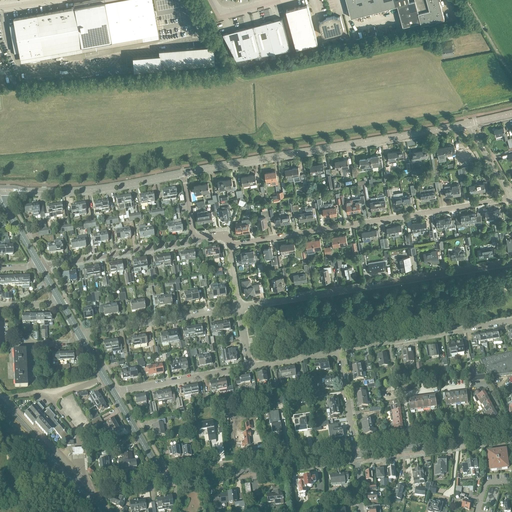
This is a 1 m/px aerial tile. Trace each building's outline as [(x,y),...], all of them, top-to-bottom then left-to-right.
[(89,45),(158,33),(152,0),(91,0),(73,3),(74,8),(82,6),(89,45)] [(363,14),(359,0),(346,0),(351,17),(363,14)] [(359,0),(363,14),(375,11),(371,0),(359,0)] [(371,0),(375,11),(386,8),(384,0),(371,0)] [(384,0),(386,8),(398,5),(396,0),(384,0)] [(410,2),(398,5),(403,26),(421,21),(418,13),(415,0),(414,0),(415,0),(409,1),(410,2)] [(439,0),(415,0),(418,13),(442,6),(439,0)] [(297,48),(318,43),(308,4),(286,10),(297,48)] [(55,52),(89,45),(82,6),(74,8),(13,18),(20,58),(55,52)] [(442,6),(418,13),(421,21),(422,24),(445,18),(442,6)] [(342,32),(344,29),(341,18),(340,15),(336,17),(334,15),(325,18),(324,20),(319,21),(320,23),(319,23),(322,34),(325,36),(342,32)] [(273,21),(267,22),(275,53),(290,50),(282,18),(280,19),(280,20),(273,22),(273,21)] [(261,25),(254,27),(261,55),(275,53),(267,22),(261,24),(261,25)] [(247,28),(241,29),(248,58),(261,55),(254,27),(247,29),(246,28),(247,28)] [(237,60),(248,58),(241,29),(234,31),(235,31),(235,32),(228,34),(228,33),(223,34),(237,60)] [(159,54),(132,56),(133,70),(214,63),(213,45),(158,50),(159,54)] [(443,56),(454,54),(452,45),(441,46),(443,56)] [(494,130),(496,136),(502,134),(504,140),(508,139),(506,133),(505,133),(504,128),(494,130)] [(466,143),(460,144),(461,151),(462,155),(468,154),(467,150),(466,143)] [(448,146),(444,147),(446,156),(453,155),(453,156),(456,155),(454,146),(452,146),(451,145),(451,146),(451,144),(448,145),(448,146)] [(442,147),(437,148),(438,155),(439,158),(446,156),(444,147),(442,147)] [(413,153),(411,153),(412,162),(421,161),(421,158),(420,151),(420,150),(419,150),(419,151),(417,151),(417,150),(413,150),(413,152),(412,152),(413,153)] [(427,150),(420,151),(421,158),(428,157),(427,150)] [(396,152),(397,159),(403,158),(404,160),(406,159),(405,153),(403,153),(403,151),(396,152)] [(397,162),(397,159),(396,152),(388,153),(390,163),(397,162)] [(371,158),(373,168),(379,167),(379,168),(383,167),(382,159),(379,159),(378,156),(371,157),(371,158)] [(373,169),(373,168),(371,158),(360,160),(361,167),(366,167),(367,170),(373,169)] [(348,159),(341,160),(344,175),(346,175),(346,172),(350,172),(349,167),(348,159)] [(336,161),(335,161),(336,169),(340,169),(341,173),(342,176),(344,175),(341,160),(339,161),(338,160),(336,160),(336,161)] [(318,173),(317,164),(310,165),(312,174),(318,173)] [(288,181),(294,180),(292,168),(286,169),(287,177),(288,181)] [(267,184),(271,183),(271,185),(278,184),(276,171),(265,173),(267,181),(267,184)] [(249,175),(250,184),(257,183),(255,174),(255,175),(253,175),(249,175)] [(248,175),(248,176),(246,177),(246,176),(242,177),(242,176),(242,177),(243,186),(250,184),(249,175),(248,175)] [(225,181),(226,189),(230,188),(230,190),(236,189),(236,186),(233,187),(232,178),(231,178),(232,179),(230,180),(229,179),(225,180),(225,181)] [(336,178),(332,178),(333,189),(340,188),(340,183),(339,183),(340,184),(337,184),(336,178)] [(226,189),(225,181),(223,181),(223,180),(218,181),(220,190),(226,189)] [(477,183),(477,184),(478,191),(482,191),(482,192),(485,192),(485,190),(488,190),(487,181),(484,182),(484,183),(480,184),(479,182),(477,183)] [(206,184),(202,184),(203,193),(210,192),(208,183),(208,184),(206,184)] [(195,185),(196,194),(197,197),(203,196),(203,193),(202,184),(201,184),(201,185),(199,186),(199,185),(195,186),(195,185)] [(459,184),(452,185),(454,195),(457,195),(457,196),(460,195),(460,194),(461,194),(459,184)] [(471,193),(478,191),(477,184),(470,185),(471,193)] [(446,197),(454,195),(452,185),(445,187),(446,197)] [(434,188),(427,189),(429,199),(436,198),(435,191),(434,188)] [(175,189),(169,190),(170,198),(170,200),(176,199),(176,196),(177,196),(175,189)] [(422,201),(429,199),(427,189),(420,190),(420,193),(422,201)] [(170,200),(170,198),(169,190),(162,191),(163,199),(163,201),(167,201),(170,200)] [(397,205),(404,203),(403,196),(402,192),(399,193),(399,197),(396,197),(397,205)] [(147,203),(148,204),(154,203),(153,194),(146,195),(147,203)] [(148,204),(147,203),(146,195),(139,197),(141,204),(141,205),(142,205),(148,204)] [(410,195),(403,196),(404,203),(411,202),(413,202),(412,196),(410,196),(410,195)] [(130,196),(123,198),(124,205),(125,208),(125,209),(134,208),(132,198),(130,198),(130,196)] [(380,197),(378,197),(378,200),(379,209),(386,208),(385,196),(380,197)] [(371,198),(371,201),(371,202),(372,210),(379,209),(378,200),(378,197),(377,197),(371,198)] [(123,198),(116,199),(117,206),(118,206),(119,207),(119,209),(125,208),(124,205),(123,198)] [(321,199),(317,199),(319,211),(323,210),(325,217),(331,216),(330,207),(329,203),(322,204),(321,199)] [(355,212),(353,199),(349,200),(346,201),(348,213),(355,212)] [(356,199),(353,199),(355,212),(361,211),(360,203),(359,203),(359,201),(357,201),(356,199)] [(108,201),(101,203),(102,210),(105,210),(106,212),(109,212),(109,209),(108,201)] [(99,211),(102,210),(101,203),(94,204),(95,211),(96,214),(99,214),(99,211)] [(333,203),(329,203),(330,207),(331,216),(337,214),(336,206),(335,205),(334,205),(333,203)] [(85,204),(78,205),(79,212),(79,215),(80,216),(86,215),(86,211),(85,204)] [(38,205),(32,206),(33,213),(32,213),(33,217),(40,216),(39,212),(38,205)] [(61,205),(55,206),(56,213),(57,216),(65,215),(64,207),(62,208),(61,205)] [(78,205),(71,206),(72,214),(72,216),(76,215),(79,215),(79,212),(78,205)] [(307,205),(305,206),(307,219),(314,218),(312,207),(308,208),(307,205)] [(29,214),(32,213),(33,213),(32,206),(24,207),(26,216),(29,215),(29,214)] [(55,206),(48,207),(49,215),(49,217),(50,218),(57,217),(57,216),(56,213),(55,206)] [(300,221),(307,219),(305,206),(302,206),(303,213),(299,213),(300,221)] [(226,218),(229,218),(227,209),(220,210),(221,219),(222,219),(222,220),(226,220),(226,218)] [(270,215),(269,209),(261,211),(262,216),(258,217),(259,227),(260,227),(260,228),(264,227),(264,226),(268,225),(266,218),(270,217),(270,215)] [(281,210),(284,223),(291,222),(289,215),(285,216),(284,209),(281,210)] [(500,209),(493,210),(494,220),(501,219),(504,219),(503,212),(500,212),(500,209)] [(206,218),(207,221),(208,221),(209,222),(213,221),(212,212),(208,213),(207,210),(204,211),(205,218),(206,218)] [(284,223),(281,210),(279,210),(280,216),(275,217),(276,225),(284,223)] [(494,221),(494,220),(493,210),(485,212),(486,219),(487,222),(494,221)] [(203,221),(207,221),(206,218),(205,218),(204,211),(201,212),(197,213),(198,219),(197,219),(198,223),(199,223),(203,222),(203,221)] [(475,213),(468,214),(470,225),(482,223),(481,216),(476,217),(475,213)] [(470,225),(468,214),(461,216),(461,219),(456,220),(458,227),(470,225)] [(445,226),(445,229),(446,232),(449,232),(448,228),(456,227),(455,220),(451,220),(451,217),(444,218),(445,226)] [(437,220),(436,220),(438,227),(438,230),(445,229),(445,226),(444,218),(440,219),(440,218),(437,218),(437,220)] [(242,222),(243,227),(244,233),(245,232),(245,233),(249,233),(249,232),(250,231),(249,225),(250,225),(250,224),(251,224),(250,219),(242,220),(242,222)] [(174,221),(174,222),(176,233),(182,232),(181,220),(174,221)] [(426,221),(419,222),(421,233),(424,233),(423,229),(428,228),(426,221)] [(169,234),(176,233),(174,222),(167,223),(169,234)] [(238,222),(235,222),(237,234),(244,233),(243,227),(242,222),(238,223),(238,222)] [(418,234),(421,233),(419,222),(412,224),(413,233),(418,232),(418,234)] [(395,234),(396,236),(399,235),(399,233),(403,232),(402,225),(394,226),(395,234)] [(147,238),(145,227),(145,226),(138,227),(140,239),(147,238)] [(145,227),(147,238),(154,237),(153,229),(152,230),(151,226),(145,227)] [(387,228),(388,235),(392,234),(392,236),(396,236),(395,234),(394,226),(391,227),(390,226),(387,226),(387,228)] [(122,229),(123,232),(124,239),(131,238),(129,228),(122,229)] [(117,241),(124,239),(123,232),(122,229),(115,230),(117,241)] [(370,231),(371,238),(378,237),(378,236),(380,236),(379,229),(377,230),(377,229),(370,231)] [(99,233),(100,235),(101,243),(108,242),(107,238),(109,238),(108,235),(107,235),(106,231),(99,233)] [(371,238),(370,231),(362,232),(364,242),(371,241),(371,238)] [(3,241),(5,241),(5,242),(5,247),(6,256),(13,255),(13,247),(10,247),(10,246),(7,246),(7,241),(9,241),(9,238),(8,238),(8,234),(4,234),(5,238),(3,238),(3,241)] [(346,234),(339,236),(341,245),(348,244),(346,234)] [(97,244),(101,243),(100,235),(97,236),(97,235),(93,236),(93,238),(92,238),(93,247),(98,246),(97,244)] [(334,247),(341,245),(339,236),(332,237),(334,247)] [(81,241),(78,242),(79,249),(86,248),(85,241),(84,241),(83,238),(81,239),(81,241)] [(72,250),(79,249),(78,242),(74,242),(74,241),(74,239),(70,240),(71,243),(72,250)] [(320,239),(313,240),(315,250),(318,249),(318,251),(322,250),(322,249),(320,239)] [(63,240),(54,241),(55,246),(55,245),(56,253),(63,252),(62,245),(63,245),(63,240)] [(313,240),(306,241),(308,251),(308,253),(308,254),(315,253),(315,250),(313,240)] [(51,244),(46,244),(47,247),(48,247),(49,254),(56,253),(55,245),(55,246),(52,246),(51,244)] [(288,244),(281,245),(282,253),(282,255),(289,254),(289,251),(288,244)] [(416,253),(415,246),(407,247),(409,255),(416,253)] [(206,258),(213,257),(212,249),(210,249),(209,247),(208,247),(208,250),(205,250),(205,251),(203,252),(204,258),(206,257),(206,258)] [(269,249),(264,249),(266,260),(271,259),(272,265),(278,264),(276,255),(273,256),(272,247),(269,247),(269,249)] [(212,249),(213,257),(214,260),(222,258),(220,248),(212,249)] [(488,257),(495,255),(494,248),(478,251),(479,258),(486,257),(488,256),(488,257)] [(453,261),(466,258),(464,251),(461,251),(461,249),(455,250),(455,252),(449,253),(449,258),(452,258),(453,261)] [(248,250),(249,251),(247,251),(249,262),(250,264),(256,263),(255,259),(257,258),(257,255),(255,256),(254,250),(251,251),(251,250),(248,250)] [(249,262),(247,251),(241,252),(242,259),(243,261),(243,262),(243,263),(245,263),(245,265),(246,265),(250,264),(249,262)] [(434,263),(439,262),(437,251),(432,252),(432,253),(426,254),(427,258),(425,258),(426,263),(434,262),(434,263)] [(194,252),(187,253),(189,262),(195,261),(194,252)] [(189,265),(189,262),(187,253),(180,255),(182,263),(185,262),(186,265),(189,265)] [(157,257),(154,258),(156,267),(161,267),(164,267),(163,258),(157,258),(157,257)] [(410,263),(411,263),(410,257),(400,259),(401,266),(402,271),(411,269),(410,263)] [(144,260),(139,261),(141,269),(144,269),(144,271),(148,270),(146,259),(145,259),(146,260),(144,261),(144,260)] [(141,269),(139,261),(139,260),(139,261),(137,262),(137,261),(133,262),(132,261),(133,268),(131,268),(132,274),(138,273),(141,272),(141,269)] [(385,262),(383,262),(368,264),(370,272),(370,274),(375,273),(375,271),(377,271),(384,270),(384,267),(386,267),(385,262)] [(110,274),(117,273),(115,264),(109,265),(110,274)] [(99,267),(92,268),(93,276),(93,278),(100,277),(102,276),(101,268),(99,268),(99,267)] [(321,274),(320,274),(320,277),(321,276),(322,283),(330,282),(329,272),(331,272),(331,267),(324,268),(324,270),(320,270),(321,274)] [(347,279),(354,278),(352,267),(344,268),(345,275),(346,275),(347,279)] [(85,270),(83,271),(84,279),(87,279),(86,277),(90,277),(90,278),(93,278),(93,276),(92,268),(85,269),(85,270)] [(70,273),(69,273),(70,285),(73,284),(72,281),(76,280),(76,277),(77,276),(77,273),(75,273),(75,272),(72,273),(71,272),(70,272),(70,273)] [(70,285),(69,273),(62,274),(62,278),(64,279),(64,283),(65,286),(70,285)] [(300,282),(307,281),(306,273),(294,275),(295,284),(300,283),(300,282)] [(274,291),(283,289),(281,278),(272,280),(274,291)] [(246,290),(247,295),(255,294),(255,293),(260,292),(259,284),(251,285),(250,280),(242,281),(244,291),(246,290)] [(218,288),(220,297),(226,296),(226,293),(228,292),(226,284),(221,284),(222,287),(218,288)] [(213,298),(220,297),(218,288),(217,285),(215,286),(215,289),(211,289),(212,293),(209,294),(210,300),(213,300),(213,298)] [(191,293),(192,302),(199,301),(198,292),(197,289),(190,290),(191,293)] [(168,297),(164,297),(165,306),(172,305),(171,300),(175,299),(174,292),(173,292),(168,293),(168,297)] [(186,303),(192,302),(191,293),(184,294),(186,303)] [(159,307),(165,306),(164,297),(163,295),(160,295),(161,298),(154,299),(155,305),(158,305),(159,307)] [(144,301),(137,302),(139,311),(145,310),(144,301)] [(132,312),(139,311),(137,302),(130,303),(132,312)] [(110,304),(112,315),(118,314),(117,309),(121,308),(120,303),(116,304),(117,305),(113,306),(113,303),(110,304)] [(105,316),(112,315),(110,304),(107,304),(107,307),(104,307),(104,306),(100,307),(101,313),(104,313),(105,316)] [(92,311),(93,311),(92,306),(86,307),(86,310),(84,311),(85,319),(93,318),(92,311)] [(27,322),(27,327),(30,327),(30,322),(30,315),(22,315),(22,323),(27,322)] [(229,322),(222,323),(223,331),(229,330),(229,331),(233,331),(232,325),(229,325),(229,322)] [(222,323),(210,325),(211,333),(223,331),(222,323)] [(198,327),(194,328),(196,337),(205,336),(204,330),(202,330),(201,327),(200,325),(197,326),(198,327)] [(190,338),(196,337),(194,328),(187,329),(183,330),(183,329),(184,337),(185,337),(186,340),(185,340),(185,343),(186,343),(186,345),(189,345),(188,341),(188,340),(190,339),(190,338)] [(173,332),(167,333),(169,343),(175,342),(173,332)] [(498,332),(492,333),(493,340),(493,342),(499,342),(501,342),(501,338),(499,338),(498,332)] [(169,343),(167,333),(160,334),(161,337),(159,337),(159,338),(158,338),(158,344),(158,345),(162,344),(169,343)] [(141,337),(139,337),(140,346),(147,345),(146,340),(150,339),(149,334),(145,335),(145,336),(141,337)] [(477,343),(481,342),(479,335),(473,336),(473,340),(471,340),(472,346),(477,345),(477,343)] [(133,347),(140,346),(139,337),(137,338),(137,337),(132,338),(132,339),(130,339),(130,340),(129,340),(129,345),(133,344),(133,347)] [(105,352),(112,350),(110,342),(108,342),(107,342),(107,340),(103,341),(103,342),(105,352)] [(110,342),(112,350),(112,352),(122,350),(121,346),(118,346),(117,340),(117,341),(112,341),(112,342),(110,342)] [(463,341),(456,342),(458,354),(465,353),(463,341)] [(451,355),(458,354),(456,342),(449,343),(449,347),(448,347),(448,350),(447,350),(448,358),(452,357),(451,355)] [(432,358),(439,357),(437,346),(434,347),(433,346),(426,347),(428,357),(432,357),(432,358)] [(411,349),(402,351),(402,354),(403,359),(407,358),(407,362),(412,362),(414,361),(414,357),(413,357),(411,349)] [(26,351),(13,352),(15,388),(27,387),(26,351)] [(234,351),(228,352),(230,362),(236,361),(235,356),(236,356),(236,354),(235,354),(234,351)] [(67,353),(67,361),(74,360),(74,358),(77,358),(77,352),(73,352),(73,353),(67,353)] [(223,364),(230,362),(228,352),(222,353),(222,356),(221,357),(221,359),(222,358),(223,364)] [(208,354),(204,354),(206,366),(211,365),(211,364),(212,364),(212,360),(211,360),(211,357),(210,357),(209,353),(208,354)] [(511,353),(480,360),(489,378),(511,375),(511,353)] [(52,361),(60,361),(59,354),(52,354),(52,357),(45,357),(45,364),(52,364),(52,361)] [(198,367),(206,366),(204,354),(197,355),(199,362),(197,363),(198,367)] [(380,367),(389,366),(388,360),(387,360),(386,354),(378,355),(379,361),(380,367)] [(178,359),(179,361),(180,369),(187,368),(186,360),(184,360),(184,358),(178,359)] [(177,370),(180,369),(179,361),(172,362),(173,366),(171,367),(172,372),(177,371),(177,370)] [(328,361),(322,362),(322,361),(315,363),(316,367),(320,366),(321,371),(327,370),(327,371),(332,371),(331,366),(329,367),(328,361)] [(353,367),(354,374),(363,372),(362,365),(361,366),(360,362),(356,362),(356,364),(352,364),(353,367)] [(154,364),(151,365),(151,367),(147,368),(145,369),(146,374),(148,373),(149,376),(156,375),(156,374),(154,364)] [(156,375),(163,374),(162,365),(161,364),(158,364),(154,364),(156,374),(156,375)] [(123,380),(130,378),(129,370),(128,368),(122,369),(122,371),(121,371),(123,380)] [(286,369),(288,378),(295,377),(297,378),(299,377),(300,376),(300,374),(298,373),(296,373),(295,369),(294,369),(294,368),(286,369)] [(129,370),(130,378),(133,378),(133,379),(138,378),(136,369),(129,370)] [(282,379),(288,378),(286,369),(276,371),(278,382),(282,381),(282,379)] [(364,379),(363,372),(354,374),(354,377),(353,377),(353,380),(355,380),(355,381),(364,379)] [(266,378),(267,378),(267,374),(265,374),(265,373),(258,374),(259,383),(267,382),(266,378)] [(237,385),(250,382),(249,376),(239,378),(240,380),(236,380),(237,385)] [(325,380),(325,379),(322,379),(323,383),(326,383),(327,387),(324,387),(324,390),(331,389),(331,386),(335,386),(334,378),(325,380)] [(217,382),(219,390),(219,393),(230,391),(230,395),(234,394),(232,387),(227,388),(225,380),(217,382)] [(211,392),(219,390),(217,382),(210,383),(211,392)] [(197,386),(190,387),(191,395),(198,394),(197,386)] [(184,397),(191,395),(190,387),(182,389),(180,390),(181,394),(183,394),(184,397)] [(357,394),(358,401),(370,399),(369,396),(367,396),(366,392),(365,389),(358,391),(358,394),(357,394)] [(170,391),(163,392),(165,401),(174,399),(174,398),(173,393),(170,394),(170,391)] [(468,403),(467,391),(445,394),(447,406),(468,403)] [(480,394),(478,391),(475,393),(477,395),(474,397),(476,403),(479,401),(480,400),(487,396),(484,392),(485,392),(484,392),(484,391),(480,394)] [(165,402),(165,401),(163,392),(156,393),(153,394),(154,399),(157,398),(158,402),(161,401),(162,404),(165,403),(165,402)] [(89,398),(93,404),(101,400),(97,393),(89,398)] [(143,405),(146,404),(145,395),(135,397),(136,404),(143,403),(143,405)] [(407,399),(407,401),(409,400),(410,405),(409,405),(409,406),(410,406),(411,411),(415,410),(417,410),(417,411),(417,410),(421,409),(424,409),(424,410),(424,409),(428,408),(428,409),(430,408),(430,409),(431,409),(430,408),(434,407),(434,408),(437,407),(435,395),(407,399)] [(284,402),(283,396),(272,398),(273,404),(284,402)] [(479,401),(483,405),(489,401),(489,400),(487,396),(480,400),(479,401)] [(330,409),(339,407),(338,400),(334,400),(334,397),(326,398),(327,402),(329,401),(330,409)] [(101,400),(93,404),(94,404),(98,410),(101,409),(102,411),(107,408),(105,406),(101,399),(101,400)] [(370,401),(370,399),(358,401),(359,404),(358,404),(358,407),(359,407),(359,408),(360,408),(360,410),(364,409),(363,407),(368,406),(368,402),(370,401)] [(389,412),(400,410),(399,405),(400,405),(399,401),(394,402),(395,406),(391,407),(393,411),(392,411),(389,412)] [(484,410),(491,405),(489,401),(483,405),(480,406),(482,410),(484,410)] [(38,403),(24,415),(33,426),(36,423),(47,436),(54,430),(64,441),(69,437),(65,433),(52,418),(48,422),(41,414),(45,411),(38,403)] [(494,409),(491,405),(484,410),(482,410),(481,411),(484,415),(486,414),(487,413),(493,409),(494,409)] [(340,415),(339,407),(330,409),(332,419),(338,418),(337,415),(340,415)] [(497,416),(493,409),(487,413),(486,414),(488,417),(487,417),(488,417),(490,420),(497,416)] [(270,412),(268,412),(270,426),(271,425),(272,434),(281,432),(281,433),(282,433),(281,424),(280,424),(279,424),(278,412),(270,413),(270,412)] [(307,430),(307,427),(312,426),(310,414),(293,417),(295,432),(300,432),(306,431),(307,430)] [(163,425),(166,424),(165,419),(158,421),(159,424),(153,425),(153,430),(155,429),(156,436),(158,436),(159,436),(159,435),(164,435),(163,425)] [(362,421),(363,428),(372,426),(371,419),(362,421)] [(108,426),(110,430),(117,426),(113,420),(107,424),(103,425),(105,429),(107,427),(108,426)] [(209,442),(216,440),(213,422),(198,425),(199,432),(207,430),(209,442)] [(250,433),(249,429),(252,429),(252,423),(248,423),(249,424),(246,425),(247,433),(243,434),(243,435),(238,436),(238,441),(244,440),(244,442),(242,442),(242,447),(245,447),(245,446),(250,445),(249,440),(250,439),(249,437),(251,437),(250,433)] [(338,424),(328,426),(330,439),(335,438),(344,436),(343,429),(339,429),(338,424)] [(117,426),(110,430),(108,431),(110,436),(113,435),(113,436),(120,432),(117,426)] [(373,430),(372,426),(363,428),(364,434),(372,433),(372,435),(377,434),(376,429),(373,430)] [(171,450),(169,450),(170,455),(172,454),(172,458),(180,457),(180,453),(183,453),(182,449),(182,446),(182,445),(176,446),(176,447),(171,448),(171,450)] [(189,445),(182,446),(182,449),(183,453),(183,458),(185,458),(185,459),(189,459),(189,457),(191,457),(191,454),(194,454),(193,445),(189,446),(189,445)] [(87,447),(71,448),(71,456),(87,455),(87,447)] [(495,452),(489,453),(488,454),(489,460),(490,459),(491,465),(490,465),(490,470),(492,471),(497,470),(497,469),(502,468),(502,470),(508,469),(508,468),(508,462),(506,463),(506,457),(507,457),(506,452),(505,451),(500,452),(499,451),(498,451),(497,451),(496,451),(496,452),(495,452)] [(124,459),(118,460),(119,466),(121,466),(122,469),(124,469),(125,470),(130,470),(127,453),(123,454),(124,459)] [(131,453),(127,453),(130,470),(134,469),(134,467),(137,467),(136,460),(132,461),(131,453)] [(108,455),(108,459),(99,460),(100,469),(102,468),(103,471),(110,471),(109,460),(114,459),(114,454),(108,455)] [(435,475),(444,476),(444,473),(446,473),(447,459),(438,459),(438,463),(437,463),(437,465),(435,465),(435,475)] [(467,463),(468,464),(469,467),(471,467),(472,471),(473,471),(473,473),(475,472),(475,476),(475,478),(478,477),(477,473),(479,473),(478,469),(480,469),(480,468),(480,466),(479,465),(477,465),(477,461),(476,459),(472,460),(473,462),(467,463)] [(469,467),(468,464),(466,464),(465,464),(465,463),(463,464),(462,465),(463,469),(461,469),(461,471),(460,471),(461,474),(463,473),(463,474),(464,475),(464,477),(467,476),(467,474),(468,474),(468,476),(472,475),(472,476),(475,476),(475,472),(473,473),(473,471),(472,471),(471,467),(469,467)] [(348,473),(344,474),(330,475),(332,486),(341,485),(343,497),(350,496),(348,484),(346,484),(345,479),(349,478),(348,473)] [(305,497),(305,496),(305,494),(304,489),(310,488),(310,486),(311,486),(311,485),(315,484),(314,478),(309,479),(309,478),(308,478),(308,477),(304,477),(304,478),(303,479),(303,480),(298,480),(298,481),(296,481),(296,486),(299,485),(299,486),(297,486),(299,495),(299,498),(305,497)] [(436,484),(431,483),(431,484),(430,486),(429,493),(436,494),(437,487),(435,487),(436,484)] [(401,500),(402,495),(405,495),(406,490),(404,490),(404,488),(397,486),(396,491),(393,490),(392,494),(395,494),(394,498),(401,500)] [(271,494),(266,495),(267,503),(274,502),(275,505),(283,504),(282,494),(280,494),(280,491),(275,492),(276,494),(271,495),(271,494)] [(235,492),(228,493),(228,494),(229,502),(229,503),(230,503),(232,503),(233,502),(234,502),(235,507),(239,506),(239,507),(240,507),(244,507),(243,501),(237,501),(237,497),(236,498),(235,496),(235,492)] [(225,494),(213,496),(214,504),(215,509),(216,510),(220,509),(221,508),(220,503),(226,502),(229,502),(228,494),(225,494)] [(381,497),(381,496),(381,494),(377,494),(368,495),(369,504),(378,503),(377,497),(381,497)] [(461,494),(461,496),(460,500),(464,501),(462,508),(469,510),(472,502),(468,501),(469,500),(466,499),(467,496),(461,494)] [(122,509),(126,500),(119,497),(118,500),(112,497),(110,503),(116,505),(116,506),(122,509)] [(164,497),(164,498),(166,507),(166,510),(171,511),(170,511),(174,511),(176,508),(173,506),(172,497),(164,497)] [(166,507),(164,498),(164,499),(157,500),(158,511),(166,510),(166,507)] [(138,511),(137,501),(130,502),(131,511),(138,511)] [(137,501),(138,511),(145,511),(145,510),(146,510),(145,501),(138,502),(138,501),(137,501)] [(437,504),(430,502),(427,511),(428,511),(433,511),(444,511),(445,509),(441,509),(443,504),(437,502),(437,504)]
